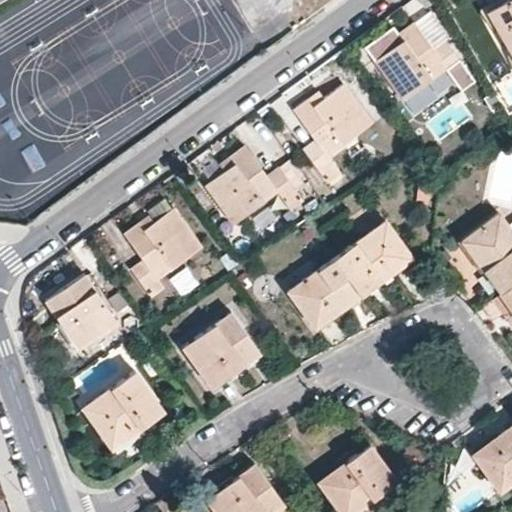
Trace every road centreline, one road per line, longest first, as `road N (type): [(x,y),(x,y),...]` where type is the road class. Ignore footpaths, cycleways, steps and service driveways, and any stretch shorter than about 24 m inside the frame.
road 1 (residential): [(0,266),(371,0)]
road 2 (residential): [(108,511),(340,365),(392,362)]
road 3 (residential): [(392,362),(401,392),(426,410),(470,401),(486,375),(483,344),(461,322),(430,318),(403,333)]
road 4 (residential): [(0,341),(58,511)]
